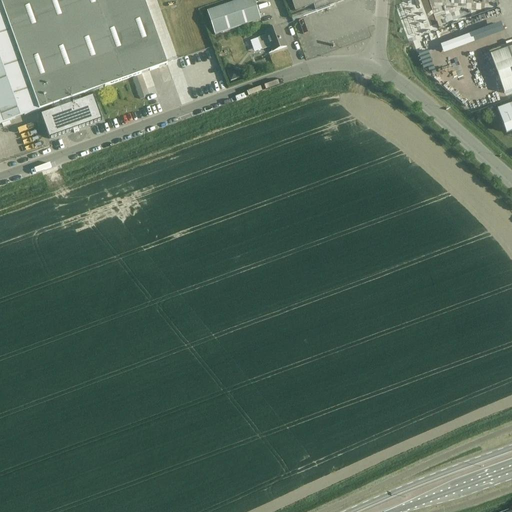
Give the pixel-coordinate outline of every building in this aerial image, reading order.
[(0,0),(0,124),(50,107),(52,112),(40,116),(49,139),(73,131),(74,133),(75,133),(78,132),(77,129),(101,121),(93,97),(81,101),(79,96),(167,65),(143,0),(0,0)] [(253,0),(243,0),(207,12),(214,35),(260,20),(253,0)] [(290,0),(294,11),(313,5),(315,10),(320,9),(321,11),(329,8),(328,6),(343,0),(290,0)] [(431,16),(419,21),(423,31),(435,26),(431,16)] [(272,52),(286,47),(279,27),(265,33),(266,36),(258,38),(262,50),(270,47),(272,52)] [(439,40),(442,49),(473,40),(470,31),(439,40)] [(431,80),(438,78),(428,46),(415,50),(420,66),(426,64),(431,80)] [(511,47),(490,56),(504,94),(511,91),(511,47)] [(233,70),(227,72),(230,82),(239,78),(237,72),(233,70)] [(511,104),(508,106),(497,110),(506,133),(511,131),(511,104)]
